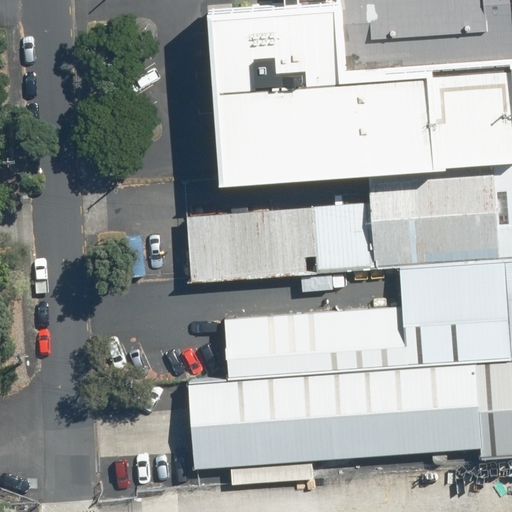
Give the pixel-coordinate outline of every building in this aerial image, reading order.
[(226,174),(511,155),(511,0),(280,0),(215,4),(226,174)] [(193,281),(400,266),(511,257),(511,156),(370,167),(372,199),(188,213),(193,281)] [(475,357),(511,354),(511,257),(400,266),(403,302),(407,362),(475,357)] [(231,375),(407,362),(403,302),(226,315),(231,375)] [(511,354),(475,357),(482,448),(482,453),(511,450),(511,354)] [(231,375),(191,378),(198,469),(482,448),(475,357),(407,362),(231,375)]
